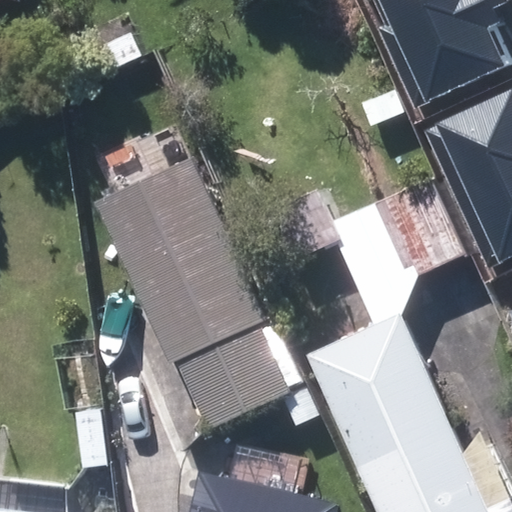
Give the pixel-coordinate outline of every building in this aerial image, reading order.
[(379,29),(413,107),(511,64),(511,57),(491,11),(507,4),(504,0),(376,0),(387,25),(379,29)] [(511,91),(424,131),(487,267),(511,255),(511,91)] [(196,162),(99,205),(171,363),(179,360),(258,324),(267,320),(196,162)] [(441,171),(380,193),(416,294),(477,273),(441,171)] [(323,182),(269,205),(296,266),(349,243),(323,182)] [(490,511),(405,322),(314,362),(381,511),(490,511)] [(291,395),(258,324),(179,360),(212,431),(291,395)] [(340,511),(205,479),(196,511),(340,511)] [(0,511),(65,511),(68,492),(0,483),(0,511)]
